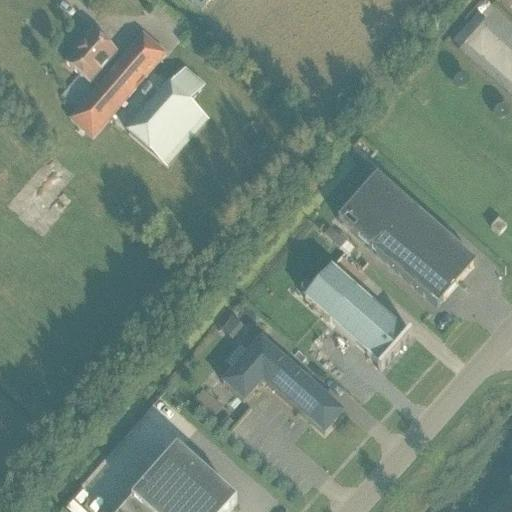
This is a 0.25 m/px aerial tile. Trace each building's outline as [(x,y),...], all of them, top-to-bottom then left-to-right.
[(211,0),(188,0),(201,12),(211,0)] [(92,34),(65,64),(89,86),(91,84),(97,89),(69,122),(92,141),(110,119),(167,169),(208,122),(192,108),(203,87),(184,71),(170,86),(152,71),(167,55),(144,35),(112,72),(106,67),(116,55),(92,34)] [(436,309),(475,265),(376,178),(375,179),(379,183),(342,224),(339,221),(337,222),(436,309)] [(506,228),(498,221),(490,229),(498,236),(506,228)] [(406,338),(331,271),(304,301),(380,368),(377,371),(380,373),(412,337),(409,334),(406,338)] [(324,437),(343,415),(260,342),(222,386),(244,405),(263,383),(324,437)] [(229,511),(236,505),(177,452),(123,511),(229,511)] [(328,465),(288,452),(278,483),(298,490),(300,484),(319,491),(328,465)]
